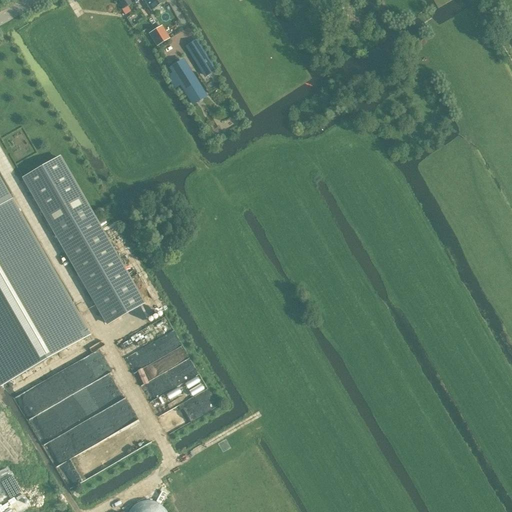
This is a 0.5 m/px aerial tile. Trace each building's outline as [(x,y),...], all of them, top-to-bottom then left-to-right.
[(166,1),(164,0),(143,0),(150,11),(166,1)] [(158,28),(149,34),(157,47),(166,41),(158,28)] [(196,55),(200,62),(197,64),(205,76),(214,70),(197,42),(196,42),(202,52),(196,55)] [(169,77),(175,87),(180,84),(188,97),(200,90),(183,62),(171,69),(174,74),(169,77)] [(107,324),(143,304),(58,158),(23,178),(107,324)] [(0,207),(11,201),(0,182),(0,207)] [(0,383),(1,386),(89,336),(59,285),(11,201),(0,207),(0,383)] [(165,511),(164,510),(163,508),(162,507),(160,506),(159,505),(157,504),(156,503),(154,502),(152,502),(150,502),(148,502),(146,502),(145,502),(143,502),(141,503),(139,503),(137,504),(136,505),(134,506),(133,507),(131,509),(130,510),(129,511),(128,511),(165,511)]
